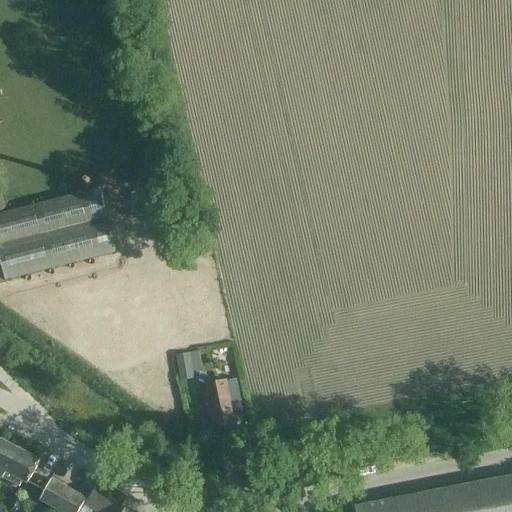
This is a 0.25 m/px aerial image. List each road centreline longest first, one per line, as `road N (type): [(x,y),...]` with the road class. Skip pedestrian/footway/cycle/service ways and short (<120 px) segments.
road 1 (unclassified): [(262,511),(511,461)]
road 2 (unclassified): [(158,511),(130,484),(0,399)]
